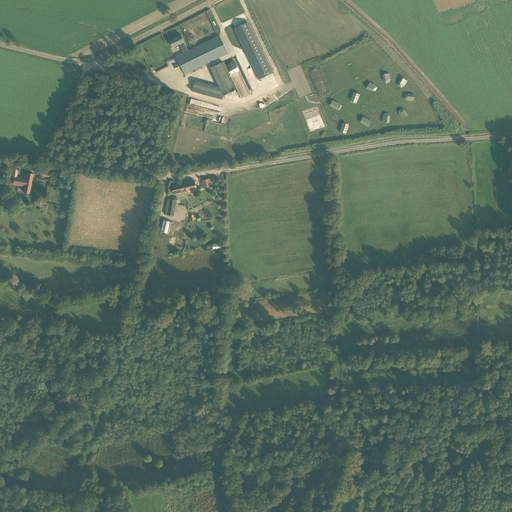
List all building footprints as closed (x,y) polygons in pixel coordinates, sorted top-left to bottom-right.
[(247,22),(235,28),(259,79),(272,73),(247,22)] [(179,44),(184,53),(176,57),(184,74),(228,53),(219,35),(188,51),(184,42),(181,35),(170,40),(173,47),(179,44)] [(224,95),(236,89),(223,62),(211,68),(220,88),(195,80),(193,86),(224,95)] [(218,115),(221,106),(200,101),(198,106),(201,107),(201,109),(200,109),(199,111),(206,113),(206,114),(211,115),(212,109),(215,110),(215,114),(218,115)] [(12,166),(11,171),(9,183),(24,187),(23,192),(29,193),(33,174),(25,172),(24,178),(16,176),(18,167),(12,166)] [(207,179),(202,180),(203,182),(201,182),(202,187),(204,187),(204,188),(209,187),(213,186),(211,178),(207,179)] [(173,194),(180,192),(180,195),(188,193),(188,191),(191,190),(192,192),(197,190),(196,188),(197,188),(195,181),(186,183),(171,187),(173,194)] [(172,197),(171,200),(167,199),(165,215),(174,216),(177,200),(176,200),(177,198),(172,197)] [(34,198),(33,205),(36,205),(36,206),(40,206),(40,205),(46,205),(46,199),(34,198)] [(163,220),(161,232),(169,234),(172,222),(163,220)] [(331,312),(331,304),(322,304),(322,312),(331,312)]
